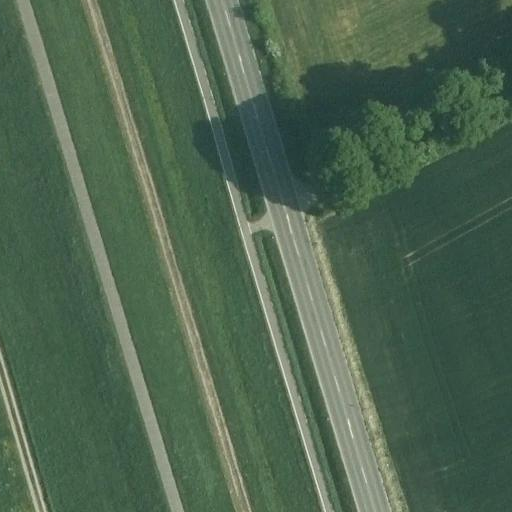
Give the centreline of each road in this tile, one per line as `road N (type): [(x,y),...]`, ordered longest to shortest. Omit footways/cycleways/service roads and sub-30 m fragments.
road 1 (track): [(90,0),(245,511)]
road 2 (secondary): [(374,511),(221,0)]
road 3 (track): [(511,82),(284,212)]
road 4 (track): [(0,378),(37,511)]
